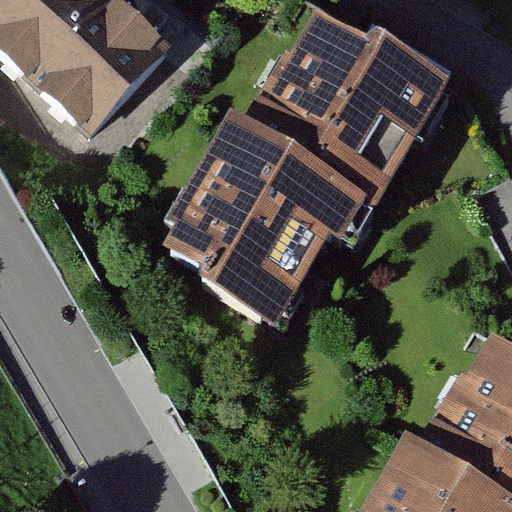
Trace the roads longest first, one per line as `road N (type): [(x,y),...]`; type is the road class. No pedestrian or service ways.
road 1 (secondary): [(0,240),(158,511)]
road 2 (residential): [(374,0),(511,97)]
